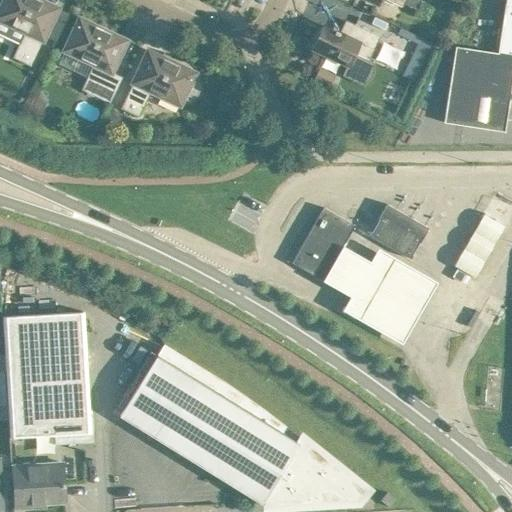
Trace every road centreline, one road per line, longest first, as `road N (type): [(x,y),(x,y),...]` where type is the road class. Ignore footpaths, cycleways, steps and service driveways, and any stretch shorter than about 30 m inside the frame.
road 1 (secondary): [(438,428),(320,342),(118,233)]
road 2 (residential): [(138,0),(220,39),(250,38),(279,0)]
road 3 (secondary): [(118,233),(78,204),(0,170)]
road 4 (secondary): [(0,201),(118,233)]
